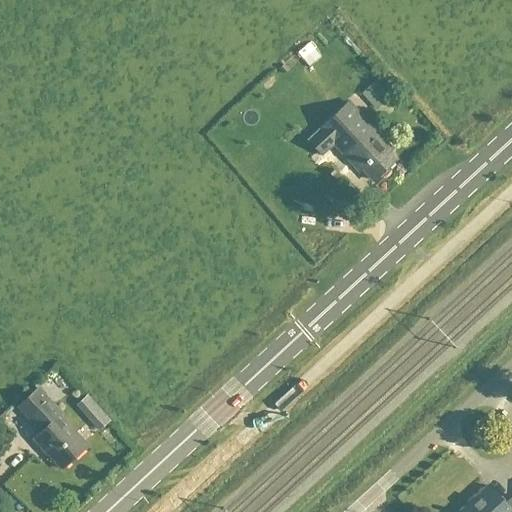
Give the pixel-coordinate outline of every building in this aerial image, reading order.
[(360,97),(375,113),(389,100),(374,84),(360,97)] [(322,157),(333,146),(359,173),(361,170),(373,182),(395,161),(388,154),(391,152),(347,106),(308,142),(322,157)] [(332,220),(333,231),(349,229),(348,219),(332,220)] [(18,407),(29,419),(41,433),(33,440),(62,471),(87,448),(59,417),(60,416),(37,391),(18,407)] [(86,399),(77,407),(99,431),(108,423),(86,399)] [(511,511),(511,499),(504,506),(488,488),(464,509),(466,511),(511,511)]
